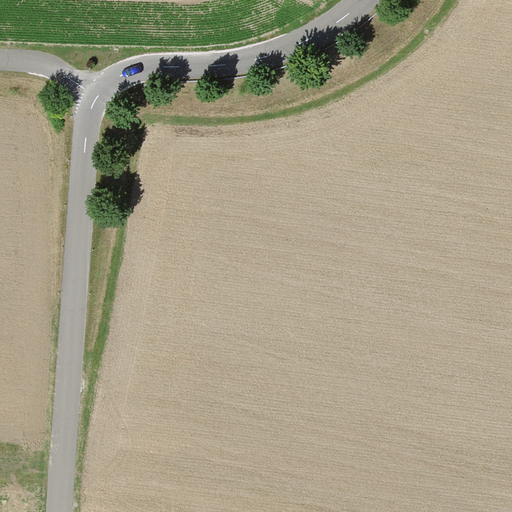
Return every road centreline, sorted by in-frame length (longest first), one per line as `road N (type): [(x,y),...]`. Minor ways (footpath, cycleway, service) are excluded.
road 1 (track): [(59,507),(128,156),(146,116),(309,106),(404,49),(441,0)]
road 2 (unclassified): [(58,511),(91,101)]
road 3 (unclassified): [(91,101),(146,67),(290,46),(357,0)]
